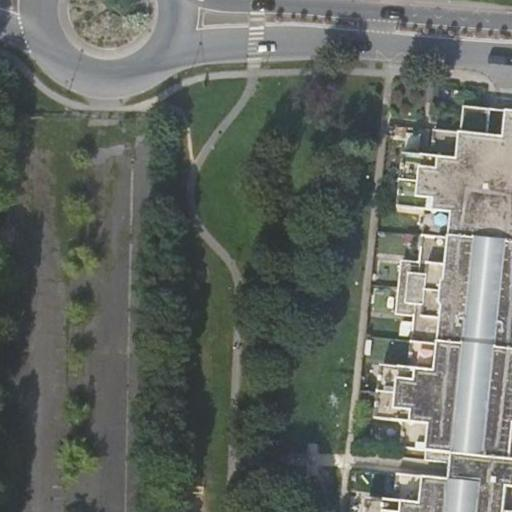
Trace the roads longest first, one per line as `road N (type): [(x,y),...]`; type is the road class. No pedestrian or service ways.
road 1 (secondary): [(511,34),(176,19)]
road 2 (secondary): [(43,39),(72,73),(117,81),(157,61),(176,19)]
